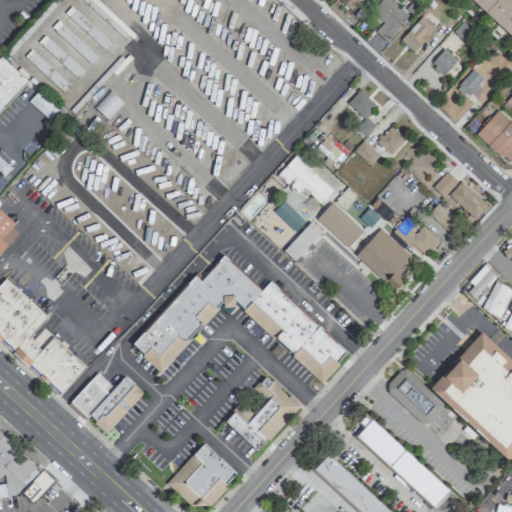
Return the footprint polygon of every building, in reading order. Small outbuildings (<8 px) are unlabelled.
[(340,0),(350,10),(360,0),(340,0)] [(409,18),(391,0),(382,0),(371,11),(383,22),(376,30),(387,41),(409,18)] [(511,0),(471,0),(511,37),(511,0)] [(110,42),(72,5),(64,13),(104,50),(110,42)] [(434,28),(421,16),(400,40),(414,52),(434,28)] [(97,57),(58,20),(51,28),(91,64),(97,57)] [(473,32),(461,21),(452,31),(465,42),(473,32)] [(84,72),(45,34),(38,42),(77,79),(84,72)] [(70,86),(31,49),(25,56),(63,93),(70,86)] [(443,75),(456,60),(443,49),(430,63),(443,75)] [(0,57),(0,111),(28,81),(1,56),(0,57)] [(454,88),(465,98),(482,79),(472,69),(454,88)] [(374,125),(365,116),(375,105),(359,90),(346,103),(362,118),(353,127),(363,136),(374,125)] [(107,118),(122,102),(110,91),(95,108),(107,118)] [(511,160),(511,122),(498,109),(475,134),(508,165),(511,160)] [(375,141),(390,155),(404,139),(390,126),(375,141)] [(368,165),(377,155),(362,141),(353,151),(368,165)] [(333,191),(296,154),(276,173),(288,185),(297,193),(304,187),(321,203),(333,191)] [(431,187),(441,197),(456,182),(445,171),(431,187)] [(448,194),(473,218),(486,205),(460,181),(448,194)] [(345,248),(361,230),(331,202),(314,219),(345,248)] [(447,232),(457,221),(437,202),(427,213),(447,232)] [(384,222),(368,207),(359,218),(366,225),(345,249),(353,256),(384,222)] [(0,252),(20,230),(0,211),(0,252)] [(282,250),(296,263),(323,234),(309,221),(282,250)] [(421,258),(438,240),(422,225),(414,234),(400,221),(391,231),(421,258)] [(412,258),(401,248),(403,246),(381,226),(354,256),(393,290),(400,282),(395,278),(412,258)] [(511,243),(501,250),(509,262),(511,260),(511,243)] [(348,352),(268,281),(261,290),(223,256),(201,281),(194,275),(130,347),(161,374),(227,299),(321,382),(348,352)] [(463,289),(473,298),(494,276),(484,266),(463,289)] [(47,316),(4,278),(0,282),(0,341),(60,395),(86,366),(53,336),(41,349),(28,338),(47,316)] [(480,308),(498,317),(511,290),(494,281),(480,308)] [(511,305),(502,327),(511,331),(511,305)] [(430,387),(506,460),(511,453),(511,361),(481,332),(430,387)] [(425,427),(445,405),(403,366),(383,388),(425,427)] [(143,391),(124,375),(114,387),(96,371),(69,403),(107,435),(143,391)] [(256,451),(300,405),(266,373),(253,387),(267,400),(249,419),(237,407),(224,421),(256,451)] [(366,413),(359,422),(364,426),(355,436),(434,508),(450,491),(366,413)] [(42,468),(0,431),(0,479),(4,482),(0,482),(0,496),(15,494),(17,496),(42,468)] [(238,474),(203,442),(165,483),(193,509),(199,502),(206,508),(238,474)] [(391,511),(356,480),(327,453),(313,469),(360,511),(391,511)] [(63,487),(42,468),(17,496),(13,500),(26,511),(42,511),(43,511),(44,511),(59,511),(62,509),(52,500),(63,487)]
